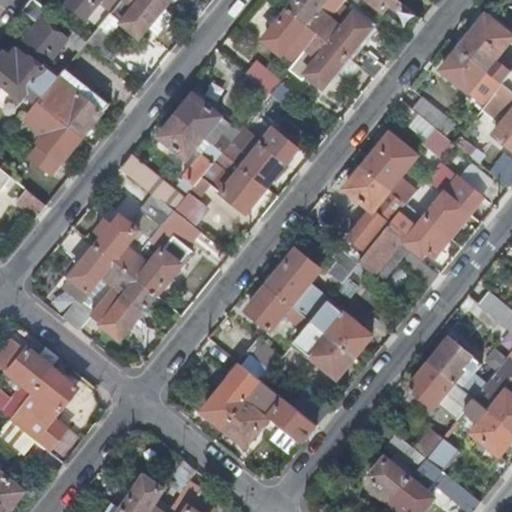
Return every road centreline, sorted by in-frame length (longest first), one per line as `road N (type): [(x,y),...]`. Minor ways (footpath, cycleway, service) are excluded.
road 1 (residential): [(461,0),(138,398)]
road 2 (residential): [(274,511),(511,217)]
road 3 (residential): [(3,289),(235,0)]
road 4 (residential): [(138,398),(274,511)]
road 5 (residential): [(3,289),(138,398)]
road 6 (residential): [(47,511),(138,398)]
